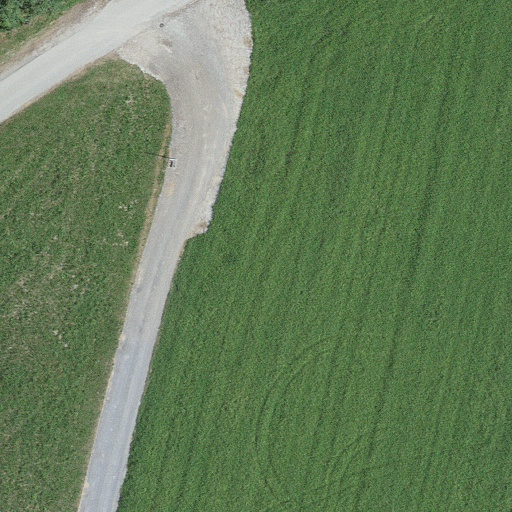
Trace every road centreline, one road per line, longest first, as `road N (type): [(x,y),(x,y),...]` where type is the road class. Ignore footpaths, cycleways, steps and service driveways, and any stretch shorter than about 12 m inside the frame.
road 1 (track): [(181,0),(194,95),(91,511)]
road 2 (unclassified): [(144,0),(0,93)]
